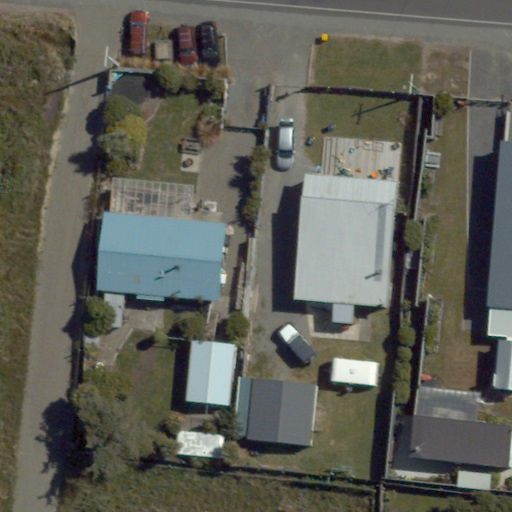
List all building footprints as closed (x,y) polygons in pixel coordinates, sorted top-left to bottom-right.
[(473,225),(430,222),(422,323),(465,327),(473,225)] [(383,239),(291,237),(287,381),(379,383),(383,239)] [(209,295),(88,287),(89,367),(196,382),(209,295)] [(454,350),(417,351),(418,383),(454,382),(454,350)] [(316,384),(256,382),(253,445),(313,448),(316,384)] [(231,432),(172,431),(172,461),(231,462),(231,432)]
